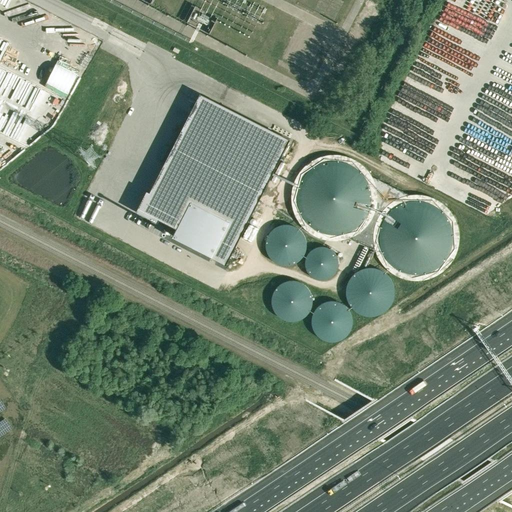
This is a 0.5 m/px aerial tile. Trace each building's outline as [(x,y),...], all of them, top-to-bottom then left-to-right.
[(306,68),(324,32),(304,22),(285,58),(306,68)] [(147,191),(136,213),(158,224),(159,221),(176,229),(172,238),(225,266),(290,140),(200,95),(150,193),(147,191)] [(376,206),(377,198),(376,189),(373,181),(369,174),(364,167),(357,162),(350,158),(342,155),(333,154),(325,155),(316,158),(309,162),(302,167),(297,174),(293,181),(290,189),(290,198),(290,206),(293,215),(297,222),(302,229),(309,234),(316,238),(325,241),(333,241),(342,241),(350,238),(357,234),(364,229),(369,222),(373,215),(376,206)] [(460,247),(461,238),(460,230),(458,222),(454,214),(448,207),(441,202),(434,198),(426,195),(417,195),(409,195),(400,198),(393,202),(386,207),(381,214),(377,222),(374,230),(373,238),(374,247),(377,255),(381,263),(386,269),(393,275),(400,279),(409,281),(417,282),(426,281),(434,279),(441,275),(448,269),(454,263),(458,255),(460,247)] [(306,251),(306,245),(306,240),(303,234),(299,230),(294,227),(289,225),(283,225),(277,227),(272,230),(268,234),(266,240),(265,245),(266,251),(268,257),(272,261),(277,264),(283,266),(289,266),(294,264),(299,261),(303,257),(306,251)] [(345,272),(346,266),(345,260),(343,255),(339,250),(334,247),(328,246),(322,246),(317,247),(312,250),(308,255),(306,260),(305,266),(306,272),(308,277),(312,282),(317,285),(322,286),(328,286),(334,285),(339,282),(343,277),(345,272)] [(390,298),(391,293),(390,287),(387,282),(383,277),(379,274),(373,272),(367,272),(361,274),(356,277),(353,282),(350,287),(349,293),(350,299),(353,304),(356,308),(361,311),(367,313),(373,313),(379,311),(383,308),(387,304),(390,298)] [(271,296),(270,302),(271,307),(274,313),(277,317),(282,320),(288,322),(294,322),(299,320),(304,317),(308,313),(311,307),(311,302),(311,296),(308,290),(304,286),(299,283),(294,281),(288,281),(282,283),(277,286),(274,291),(271,296)] [(312,316),(311,322),(312,327),(314,333),(318,337),(323,340),(329,342),(335,342),(340,340),(345,337),(349,333),(351,327),(352,322),(351,316),(349,310),(345,306),(340,303),(335,301),(329,301),(323,303),(318,306),(314,310),(312,316)]
